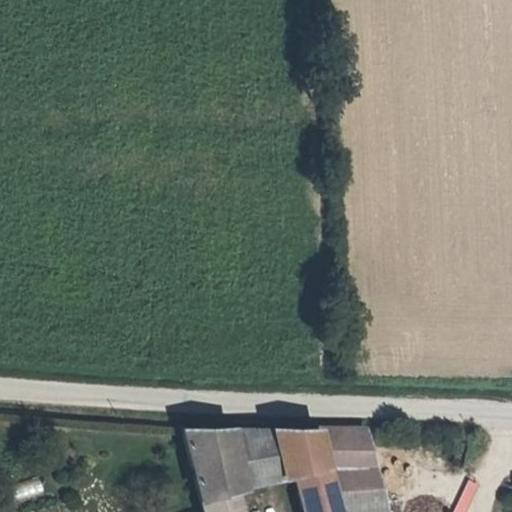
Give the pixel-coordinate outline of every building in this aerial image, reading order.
[(242,479),(238,460),(231,428),(183,427),(196,489),(239,484),(237,480),(242,479)] [(280,427),(280,429),(287,459),(290,474),(303,471),(312,511),(387,511),(367,427),(280,427)] [(280,429),(231,428),(238,460),(287,459),(280,429)] [(18,501),(43,490),(38,478),(12,489),(18,501)] [(245,511),(239,484),(196,489),(201,511),(245,511)]
